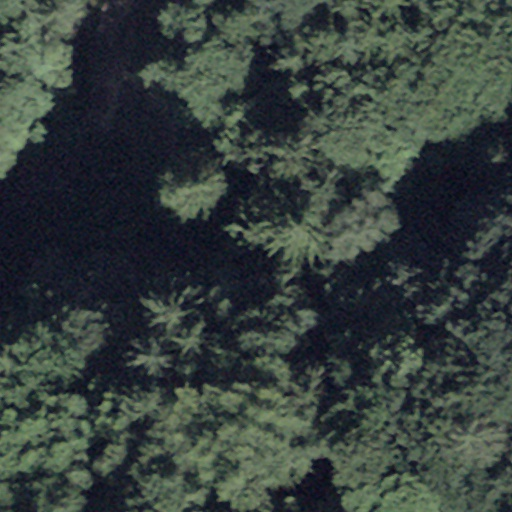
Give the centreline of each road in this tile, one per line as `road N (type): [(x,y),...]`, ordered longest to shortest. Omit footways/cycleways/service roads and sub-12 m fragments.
road 1 (track): [(317,511),(338,434),(511,39)]
road 2 (track): [(97,92),(61,176),(0,216)]
